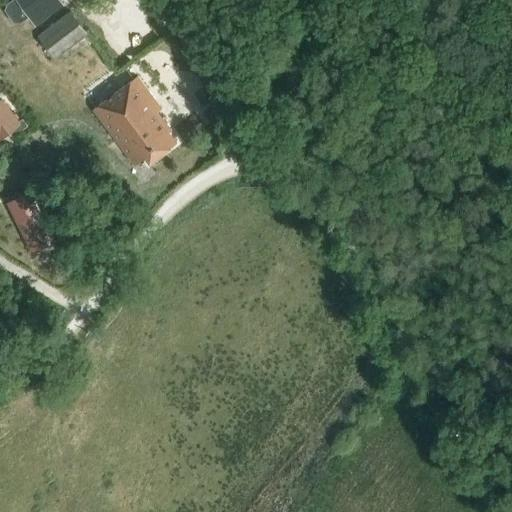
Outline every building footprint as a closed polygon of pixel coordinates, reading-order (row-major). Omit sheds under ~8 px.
[(19,0),(38,24),(65,4),(62,0),(19,0)] [(72,10),(39,35),(57,58),(89,33),(72,10)] [(146,156),(151,163),(175,145),(174,144),(179,140),(171,130),(174,129),(159,110),(163,107),(139,74),(93,108),(135,164),(146,156)] [(0,137),(1,137),(2,138),(22,122),(4,98),(0,100),(0,137)] [(8,202),(29,247),(54,235),(33,191),(8,202)]
